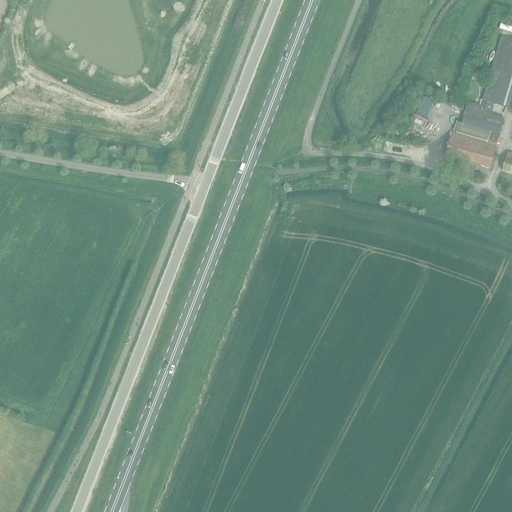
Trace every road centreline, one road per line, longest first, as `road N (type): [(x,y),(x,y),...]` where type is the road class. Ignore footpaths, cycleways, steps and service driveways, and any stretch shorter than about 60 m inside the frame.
road 1 (primary): [(310,0),(111,511)]
road 2 (unclassified): [(204,185),(76,511)]
road 3 (unclassified): [(511,216),(401,174),(279,172)]
road 4 (unclassified): [(511,204),(432,167),(368,154),(306,154)]
road 5 (unclassified): [(0,153),(204,185)]
road 6 (unclassified): [(277,0),(204,185)]
